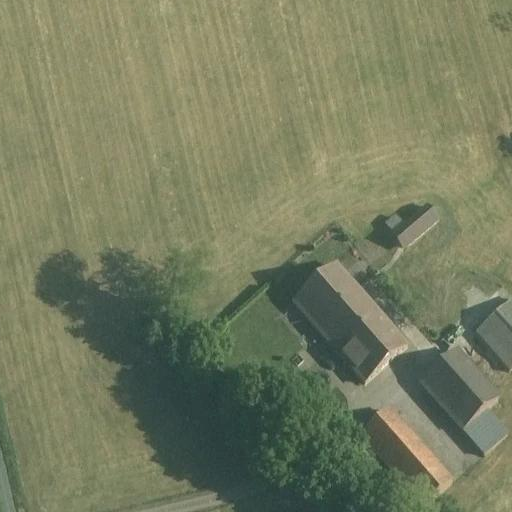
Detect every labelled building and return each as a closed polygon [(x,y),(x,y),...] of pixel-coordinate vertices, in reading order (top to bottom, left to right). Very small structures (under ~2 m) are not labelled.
[(385,226),(405,250),(438,221),(426,207),(403,228),(395,218),(385,226)] [(334,268),(293,305),(365,385),(406,348),(334,268)] [(511,299),(508,295),(469,330),(509,374),(511,370),(511,299)] [(455,354),(419,386),(461,434),(485,413),(498,402),(455,354)] [(388,413),(359,439),(422,511),(451,485),(388,413)] [(485,413),(461,434),(482,458),(506,437),(485,413)]
